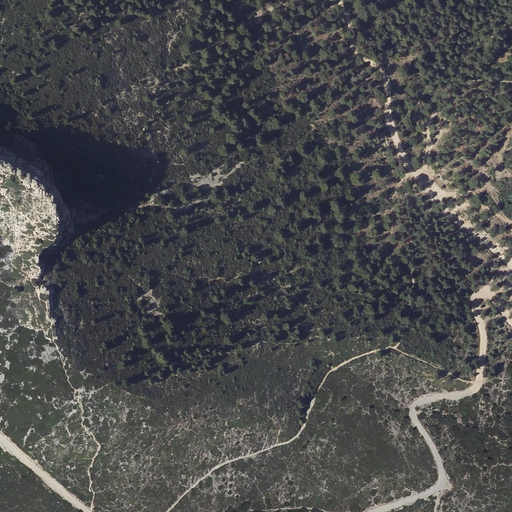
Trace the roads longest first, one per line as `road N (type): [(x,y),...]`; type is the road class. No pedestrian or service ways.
road 1 (track): [(511,324),(493,299),(478,295),(477,385),(419,401),(415,409),(442,483),(378,511)]
road 2 (track): [(419,180),(394,139),(384,76),(356,52),(339,0)]
road 3 (track): [(511,267),(419,180)]
